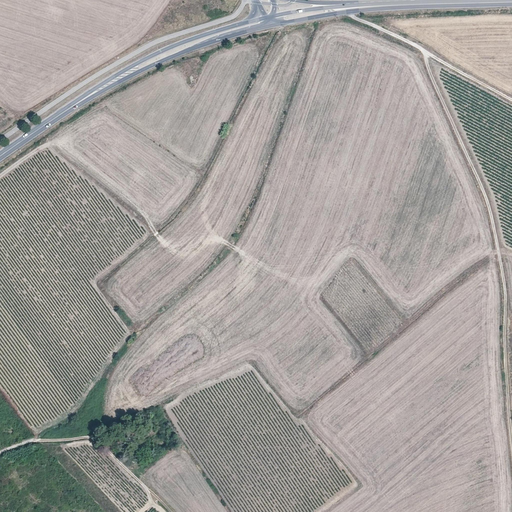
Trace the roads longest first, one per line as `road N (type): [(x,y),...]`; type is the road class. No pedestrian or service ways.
road 1 (track): [(511,438),(506,289),(486,196),(424,52)]
road 2 (unclassified): [(511,99),(350,14),(349,6)]
road 3 (track): [(0,451),(27,440),(91,436),(151,500)]
road 4 (secondary): [(511,2),(349,6)]
road 5 (secondary): [(252,20),(184,41),(114,80)]
road 6 (secondary): [(114,80),(253,28)]
road 7 (secondary): [(114,80),(0,156)]
